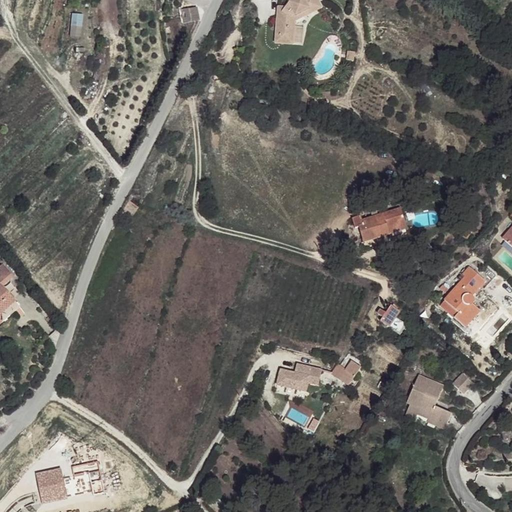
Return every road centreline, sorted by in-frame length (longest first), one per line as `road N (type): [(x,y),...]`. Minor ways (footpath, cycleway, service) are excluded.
road 1 (unclassified): [(21,420),(50,387),(89,258),(217,0)]
road 2 (unknown): [(351,251),(290,248),(202,217),(191,52)]
road 3 (residential): [(511,385),(460,442),(468,481),(505,511)]
